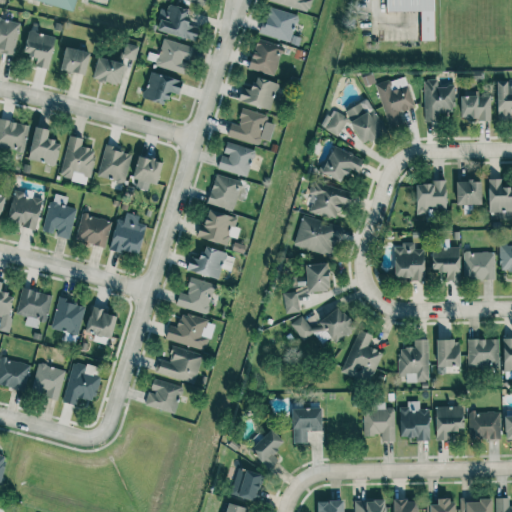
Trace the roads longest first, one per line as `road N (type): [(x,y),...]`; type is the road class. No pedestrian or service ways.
road 1 (residential): [(238,0),(111,423),(98,435)]
road 2 (residential): [(286,511),(293,487),(323,471),(511,466)]
road 3 (residential): [(376,215),(361,271),(381,304),(511,306)]
road 4 (residential): [(197,138),(0,89)]
road 5 (residential): [(511,149),(411,153),(389,175),(376,215)]
road 6 (residential): [(151,290),(0,254)]
